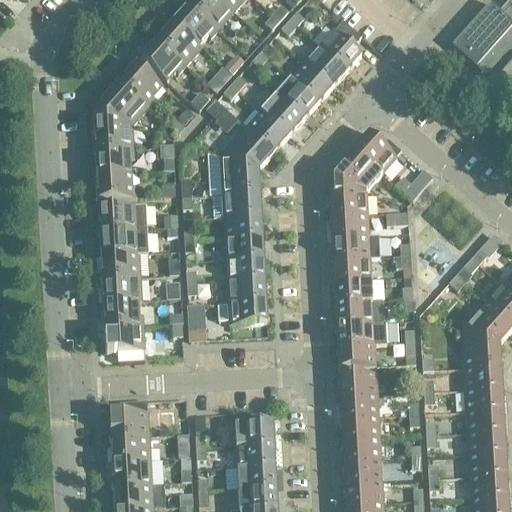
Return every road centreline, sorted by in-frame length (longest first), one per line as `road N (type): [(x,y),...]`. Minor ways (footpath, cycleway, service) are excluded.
road 1 (residential): [(61,390),(40,59)]
road 2 (residential): [(313,376),(302,170),(368,97)]
road 3 (residential): [(61,390),(313,376)]
road 4 (residential): [(511,226),(368,97)]
road 5 (residential): [(320,511),(313,376)]
road 6 (residential): [(67,511),(61,390)]
